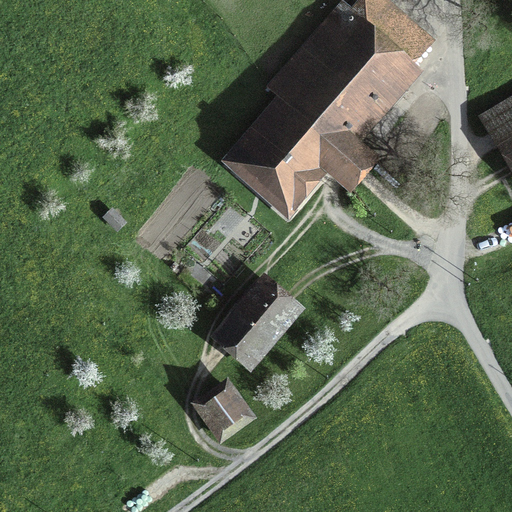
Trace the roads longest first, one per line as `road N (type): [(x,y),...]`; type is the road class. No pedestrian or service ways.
road 1 (track): [(251,457),(214,453),(191,427),(188,391),(208,327),(331,191),(330,206),(347,231),(455,255)]
road 2 (residential): [(442,298),(392,329),(306,414),(182,511)]
road 3 (residential): [(442,298),(455,255),(458,60),(450,0)]
road 4 (residential): [(511,397),(442,298)]
